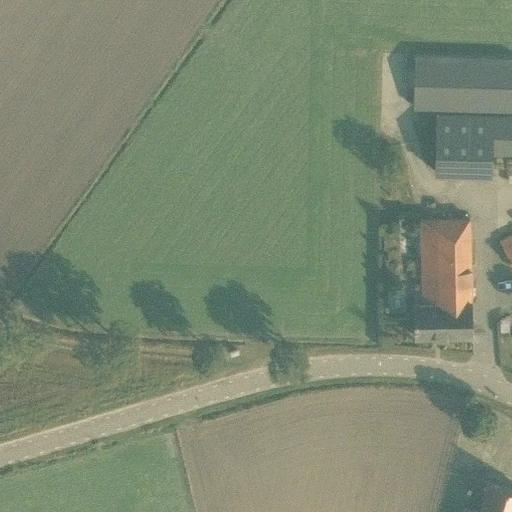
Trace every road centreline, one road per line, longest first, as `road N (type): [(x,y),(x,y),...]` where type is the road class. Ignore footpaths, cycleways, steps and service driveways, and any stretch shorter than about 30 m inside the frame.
road 1 (tertiary): [(0,456),(281,372),(367,358),(457,371),(511,394)]
road 2 (track): [(0,328),(76,343),(329,364)]
